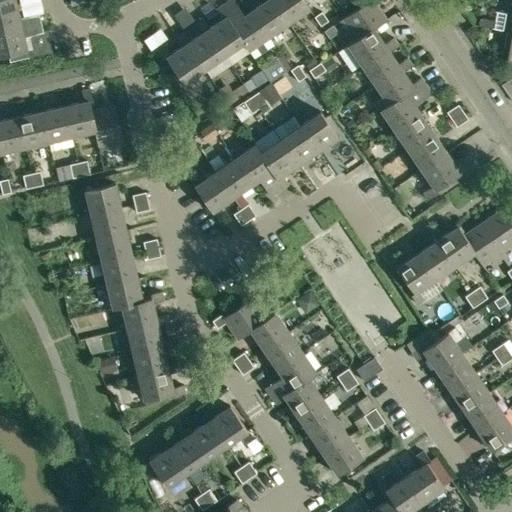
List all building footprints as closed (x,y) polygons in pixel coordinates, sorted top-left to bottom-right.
[(0,0),(0,11),(17,7),(15,0),(0,0)] [(232,0),(231,0),(216,10),(222,19),(225,17),(243,43),(242,43),(248,51),(268,37),(251,11),(244,16),(232,0)] [(272,0),(267,0),(251,11),(268,37),(288,23),(272,0)] [(272,0),(288,23),(309,9),(303,0),(302,1),(301,0),(272,0)] [(344,30),(352,41),(352,42),(373,28),(374,29),(386,21),(372,0),(370,0),(342,19),(348,27),(344,30)] [(511,3),(509,3),(507,13),(498,11),(495,29),(504,30),(508,31),(511,31),(511,3)] [(17,7),(0,11),(0,33),(41,24),(39,15),(24,18),(20,18),(17,7)] [(314,18),(320,26),(320,27),(328,22),(322,12),(314,18)] [(204,19),(196,24),(202,33),(205,30),(223,56),(242,43),(243,43),(225,17),(222,19),(210,28),(204,19)] [(481,18),(479,26),(494,29),(496,21),(481,18)] [(41,24),(0,33),(0,56),(8,55),(10,62),(29,58),(29,57),(27,50),(24,38),(43,33),(41,24)] [(329,39),(338,33),(333,25),(323,32),(329,39)] [(352,41),(347,45),(361,65),(386,48),(384,44),(374,29),(373,28),(352,42),(352,41)] [(184,32),(176,37),(182,46),(186,44),(203,70),(223,56),(205,30),(202,33),(190,41),(184,32)] [(386,48),(361,65),(374,85),(400,67),(397,64),(389,52),(398,46),(393,38),(384,44),(386,48)] [(164,46),(157,51),(163,61),(166,59),(183,84),(203,70),(186,44),(182,46),(170,55),(164,46)] [(260,71),(268,83),(291,69),(283,57),(260,71)] [(400,67),(374,85),(388,104),(388,105),(413,87),(411,84),(403,72),(412,66),(406,58),(397,64),(400,67)] [(309,71),(314,79),(325,71),(320,63),(309,71)] [(298,66),(290,71),(298,82),(305,77),(298,66)] [(388,104),(380,110),(394,130),(419,113),(415,106),(431,95),(420,78),(411,84),(413,87),(388,105),(388,104)] [(82,91),(84,102),(89,100),(89,101),(93,100),(91,89),(82,91)] [(266,104),(258,94),(258,93),(251,98),(258,109),(266,104)] [(251,98),(243,103),(251,114),(258,109),(251,98)] [(92,111),(89,101),(89,100),(84,102),(79,103),(64,106),(71,137),(79,135),(94,131),(92,111)] [(115,105),(92,111),(94,131),(98,146),(107,144),(108,149),(124,145),(115,105)] [(452,120),(463,113),(458,105),(447,113),(452,120)] [(64,106),(40,112),(47,142),(71,137),(64,106)] [(24,147),(47,142),(40,112),(17,117),(24,147)] [(320,112),(300,126),(317,152),(337,138),(320,112)] [(419,113),(394,130),(408,150),(433,133),(419,113)] [(463,113),(452,120),(457,128),(468,120),(463,113)] [(17,117),(0,121),(0,150),(1,153),(24,147),(17,117)] [(297,166),(317,152),(300,126),(280,140),(297,166)] [(421,171),(447,153),(433,133),(408,150),(421,171)] [(260,153),(260,154),(277,179),(281,177),(297,166),(280,140),(260,153)] [(255,145),(234,160),(251,185),(259,180),(270,197),(287,186),(281,177),(277,179),(260,154),(260,153),(255,145)] [(447,153),(421,171),(432,187),(423,193),(428,200),(438,194),(436,190),(460,173),(447,153)] [(234,160),(214,174),(231,199),(251,185),(234,160)] [(87,161),(78,163),(81,177),(90,175),(87,161)] [(73,179),(81,177),(78,163),(69,165),(73,179)] [(40,172),(31,174),(35,187),(43,185),(40,172)] [(35,187),(31,174),(23,176),(26,189),(35,187)] [(194,187),(211,213),(231,199),(214,174),(194,187)] [(8,179),(0,180),(0,186),(2,195),(11,193),(8,179)] [(90,216),(120,208),(114,184),(84,191),(90,216)] [(132,197),(134,205),(147,202),(145,193),(132,197)] [(147,202),(134,205),(136,214),(149,211),(147,202)] [(247,205),(240,211),(248,222),(255,217),(247,205)] [(94,236),(125,229),(120,208),(90,216),(94,236)] [(511,221),(504,209),(483,222),(503,252),(510,247),(511,250),(511,221)] [(248,222),(240,211),(233,216),(241,227),(248,222)] [(464,236),(463,236),(474,253),(474,254),(482,266),(490,261),(493,265),(506,256),(503,252),(483,222),(464,236)] [(458,227),(437,241),(454,267),(474,254),(474,253),(463,236),(464,236),(458,227)] [(101,262),(131,255),(125,229),(94,236),(101,262)] [(145,252),(158,249),(156,240),(143,243),(145,252)] [(454,267),(437,241),(417,255),(434,281),(454,267)] [(158,249),(145,252),(147,261),(160,258),(158,249)] [(106,284),(136,277),(131,255),(101,262),(106,284)] [(434,281),(417,255),(397,269),(414,294),(411,296),(417,305),(424,300),(419,291),(434,281)] [(136,277),(106,284),(112,310),(121,308),(122,310),(152,303),(152,305),(163,302),(161,293),(149,296),(150,298),(150,299),(142,301),(136,277)] [(472,292),(480,304),(488,299),(480,287),(472,292)] [(472,292),(465,297),(473,309),(480,304),(472,292)] [(503,295),(494,302),(499,309),(508,303),(503,295)] [(221,316),(212,322),(217,330),(226,324),(237,341),(250,332),(250,331),(266,320),(265,319),(261,313),(265,310),(256,296),(223,319),(221,316)] [(152,303),(122,310),(127,331),(157,324),(158,328),(168,325),(166,316),(156,319),(152,305),(152,303)] [(266,320),(250,331),(250,332),(263,351),(288,333),(274,313),(265,319),(266,320)] [(157,324),(127,331),(132,355),(163,347),(163,351),(174,349),(172,340),(161,342),(158,328),(157,324)] [(302,354),(288,333),(263,351),(277,371),(302,354)] [(436,371),(462,353),(448,333),(423,350),(421,347),(412,354),(417,361),(426,355),(436,371)] [(497,359),(508,351),(503,344),(492,352),(497,359)] [(163,347),(132,355),(138,378),(168,371),(169,375),(179,372),(177,364),(167,366),(163,351),(163,347)] [(511,356),(508,351),(497,359),(502,366),(511,359),(511,356)] [(462,353),(436,371),(450,391),(476,373),(462,353)] [(237,369),(248,361),(243,354),(232,362),(237,369)] [(281,378),(265,389),(276,406),(285,400),(283,396),(308,379),(316,374),(302,354),(277,371),(281,378)] [(374,358),(359,368),(356,371),(364,382),(382,370),(374,358)] [(116,372),(113,359),(97,362),(100,375),(116,372)] [(248,361),(237,369),(242,376),(253,368),(248,361)] [(336,378),(341,385),(353,377),(348,369),(336,378)] [(168,371),(138,378),(143,402),(173,395),(173,398),(185,396),(182,387),(172,389),(169,375),(168,371)] [(476,373),(450,391),(464,411),(489,393),(476,373)] [(353,377),(341,385),(346,392),(358,384),(353,377)] [(308,379),(283,396),(285,400),(296,416),(322,399),(308,379)] [(489,393),(464,411),(478,431),(503,414),(489,393)] [(322,399),(296,416),(310,436),(335,418),(322,399)] [(210,421),(228,446),(247,433),(230,408),(210,421)] [(365,415),(363,416),(368,423),(380,415),(375,408),(365,415)] [(511,427),(503,414),(478,431),(491,451),(511,437),(511,427)] [(380,416),(368,424),(374,432),(385,424),(380,416)] [(335,418),(310,436),(323,455),(349,438),(335,418)] [(228,446),(210,421),(190,435),(207,460),(228,446)] [(207,460),(190,435),(169,449),(186,474),(207,460)] [(349,438),(323,455),(337,476),(363,459),(349,438)] [(186,474),(169,449),(149,463),(166,488),(186,474)] [(406,477),(423,503),(444,489),(441,485),(427,464),(430,462),(430,461),(424,452),(416,458),(422,466),(406,477)] [(435,457),(430,461),(430,462),(427,464),(441,485),(450,479),(435,457)] [(249,480),(256,475),(248,464),(241,469),(249,480)] [(249,480),(241,469),(233,474),(241,485),(249,480)] [(384,479),(376,484),(383,494),(386,492),(391,500),(391,499),(400,511),(409,511),(423,503),(406,477),(390,488),(384,479)] [(209,489),(201,494),(209,505),(216,500),(209,489)] [(201,494),(194,499),(202,510),(209,505),(201,494)] [(391,500),(372,511),(400,511),(391,499),(391,500)] [(229,511),(227,511),(236,511),(241,509),(236,501),(226,508),(229,511)]
